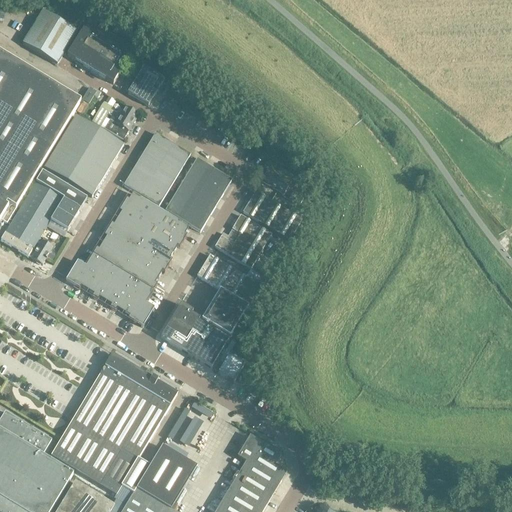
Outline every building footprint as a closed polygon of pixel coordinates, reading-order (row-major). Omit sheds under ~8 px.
[(42,12),(42,13),(22,45),(56,66),(84,20),(75,13),(42,12)] [(113,85),(132,53),(87,25),(67,57),(113,85)] [(0,221),(6,225),(80,103),(0,54),(0,221)] [(164,81),(144,68),(128,94),(149,106),(164,81)] [(88,90),(81,102),(88,106),(95,94),(88,90)] [(90,122),(99,128),(110,108),(102,103),(90,122)] [(122,142),(138,116),(125,108),(115,125),(108,121),(103,130),(109,134),(122,142)] [(122,147),(120,145),(76,119),(44,170),(91,199),(122,147)] [(190,157),(155,136),(123,188),(158,209),(190,157)] [(232,182),(196,161),(165,213),(200,234),(232,182)] [(266,176),(262,182),(283,195),(294,178),(268,162),(262,172),(266,174),(265,175),(266,176)] [(62,201),(80,211),(86,201),(69,190),(68,191),(41,175),(35,184),(62,201)] [(56,211),(62,201),(35,184),(0,243),(28,259),(49,222),(56,211)] [(289,242),(302,221),(256,193),(243,215),(289,242)] [(316,196),(311,194),(305,204),(310,207),(316,196)] [(77,264),(65,283),(79,291),(81,289),(93,297),(92,299),(98,302),(99,300),(111,307),(110,310),(115,313),(117,311),(129,319),(128,321),(142,329),(154,310),(145,305),(156,287),(154,286),(162,273),(164,275),(171,262),(169,261),(177,249),(179,250),(187,238),(184,236),(188,230),(133,196),(129,202),(126,201),(119,213),(121,215),(114,227),(111,226),(104,238),(106,239),(98,252),(96,251),(85,269),(77,264)] [(56,211),(73,222),(80,211),(62,201),(56,211)] [(49,222),(67,233),(73,222),(56,211),(49,222)] [(287,246),(240,218),(228,238),(223,235),(215,249),(266,280),(287,246)] [(32,261),(35,262),(41,267),(52,250),(41,243),(31,260),(32,261)] [(220,292),(248,309),(263,285),(212,254),(197,278),(220,292)] [(229,340),(231,337),(248,309),(220,292),(201,323),(229,340)] [(194,314),(182,306),(160,340),(211,370),(229,339),(192,317),(194,314)] [(229,340),(224,349),(228,351),(232,344),(234,339),(231,337),(229,340)] [(229,356),(219,373),(234,382),(245,365),(229,356)] [(150,468),(149,469),(138,462),(177,396),(176,396),(113,358),(113,357),(112,357),(51,458),(116,498),(121,489),(133,496),(150,468)] [(12,390),(46,409),(47,407),(61,415),(71,397),(62,392),(64,388),(60,386),(51,402),(17,382),(12,390)] [(0,511),(50,511),(72,475),(42,457),(51,441),(4,413),(0,420),(0,511)] [(150,468),(133,496),(123,511),(263,511),(286,474),(285,474),(286,473),(282,459),(249,439),(237,459),(246,464),(216,511),(170,511),(196,470),(161,449),(150,468)] [(204,479),(199,490),(204,492),(209,481),(204,479)] [(74,485),(57,511),(111,511),(114,508),(74,485)]
